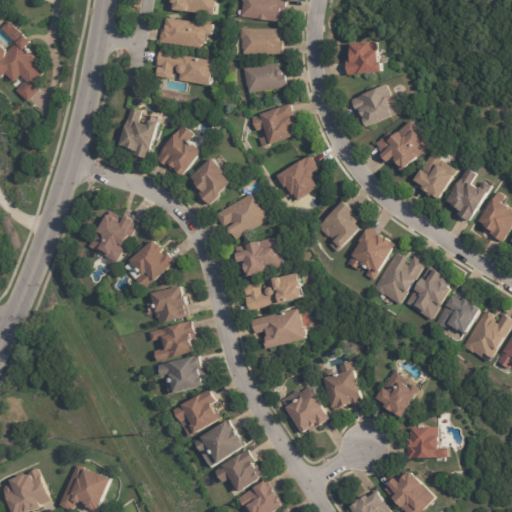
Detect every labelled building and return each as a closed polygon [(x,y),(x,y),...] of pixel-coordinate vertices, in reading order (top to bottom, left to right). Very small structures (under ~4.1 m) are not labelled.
[(217,0),(217,3),(218,3),(217,15),(173,10),(173,3),(171,3),(171,0),(217,0)] [(289,0),(287,12),(284,12),(282,23),(242,18),(243,3),(242,3),(242,0),(289,0)] [(168,19),(216,24),(214,35),(209,35),(208,45),(205,44),(205,46),(204,46),(204,49),(161,44),(163,29),(166,30),(167,19),(168,19)] [(26,36),(33,43),(28,48),(29,49),(33,52),(32,53),(37,57),(36,57),(44,65),(42,68),(47,73),(39,81),(44,86),(40,91),(40,92),(30,103),(18,91),(27,81),(22,76),(16,83),(7,75),(2,80),(0,78),(0,42),(10,52),(18,43),(3,29),(11,21),(26,36)] [(285,43),(285,55),(243,55),(243,53),(242,53),(242,39),(240,39),(240,31),(242,31),(242,30),(283,30),(283,41),(285,41),(285,43)] [(381,50),(383,62),(385,62),(386,73),(351,76),(349,50),(353,49),(353,44),(381,42),(381,50)] [(190,83),(181,81),(182,74),(180,72),(179,70),(175,69),(174,79),(158,77),(159,67),(158,67),(161,52),(215,61),(213,75),(214,75),(212,86),(190,83)] [(282,69),(285,71),(286,73),(287,73),(290,88),(250,94),(249,89),(247,87),(244,70),(281,63),(282,69)] [(392,90),(395,97),(391,98),(395,109),(393,110),(396,116),(369,128),(366,122),(363,123),(354,101),(389,85),(392,90)] [(295,107),(299,118),(296,119),(297,125),(295,126),(298,137),(263,148),(261,140),(270,137),(267,129),(258,132),(253,118),(294,104),(295,107)] [(141,111),(144,112),(141,123),(150,126),(152,121),(161,124),(150,160),(136,156),(138,150),(122,145),(133,109),(141,111)] [(403,173),(393,161),(391,163),(384,155),(385,155),(381,150),(382,149),(377,145),(390,133),(394,137),(413,120),(434,145),(403,173)] [(190,130),(196,135),(191,141),(205,152),(186,177),(180,173),(179,175),(158,160),(184,126),(190,130)] [(446,162),(460,171),(457,176),(458,176),(442,200),(436,196),(435,199),(429,194),(430,193),(415,183),(434,153),(446,162)] [(314,158),(322,170),(315,174),(317,178),(316,179),(322,188),(300,202),(297,196),(295,198),(293,195),(287,199),(282,190),(287,188),(280,177),(314,156),(314,158)] [(216,160),(229,173),(227,175),(235,183),(222,195),(224,196),(213,206),(195,187),(199,183),(194,178),(215,159),(216,160)] [(496,187),(492,193),(493,193),(473,222),(451,207),(454,204),(450,201),(470,169),(480,176),(474,184),(482,189),(487,181),(496,187)] [(267,204),(269,209),(271,208),(276,217),(274,218),(276,220),(239,240),(236,235),(233,234),(231,232),(231,231),(232,229),(237,226),(235,223),(226,228),(219,215),(256,194),(261,204),(265,201),(267,204)] [(504,203),(511,208),(511,233),(506,243),(484,229),(487,225),(482,222),(497,198),(504,203)] [(347,203),(355,211),(352,214),(356,218),(356,217),(361,222),(359,224),(363,229),(363,230),(339,253),(332,246),(336,242),(331,237),(329,238),(321,230),(322,229),(321,227),(347,202),(347,203)] [(110,216),(113,218),(113,217),(122,222),(121,223),(123,224),(127,217),(136,222),(135,223),(140,226),(133,239),(131,238),(127,245),(128,246),(118,264),(91,248),(110,216)] [(371,230),(382,237),(383,235),(394,243),(392,246),(398,249),(382,274),(381,274),(376,282),(367,276),(371,270),(365,266),(362,272),(350,264),(363,243),(361,242),(369,229),(371,230)] [(242,261),(240,254),(252,251),(250,246),(280,238),(288,269),(276,272),(276,269),(271,270),(271,273),(252,278),(252,274),(245,275),(242,261)] [(163,247),(167,251),(164,253),(166,255),(170,253),(179,263),(147,291),(138,280),(144,275),(133,262),(157,241),(160,245),(161,245),(163,247)] [(404,258),(407,256),(409,256),(410,257),(411,260),(411,262),(409,265),(411,266),(417,256),(429,265),(419,281),(420,281),(411,294),(403,306),(386,295),(385,296),(375,290),(399,254),(404,258)] [(434,268),(438,270),(447,275),(442,282),(444,283),(445,282),(454,288),(453,289),(456,291),(446,307),(444,306),(435,321),(408,304),(432,267),(434,268)] [(302,276),(308,299),(252,313),(249,298),(250,298),(248,287),(263,284),(265,294),(270,292),(271,290),(272,289),(270,282),(302,274),(302,276)] [(186,294),(188,301),(189,301),(190,306),(188,307),(188,310),(190,310),(192,317),(162,325),(156,303),(154,304),(154,302),(152,302),(151,298),(152,297),(152,295),(184,287),(186,294)] [(457,296),(467,302),(468,300),(476,305),(476,306),(485,312),(470,335),(469,335),(468,336),(460,331),(456,336),(450,332),(451,330),(448,328),(447,329),(443,327),(443,328),(439,326),(440,324),(438,323),(450,305),(451,305),(457,296)] [(303,315),(307,329),(308,329),(310,338),(309,338),(310,341),(269,350),(269,348),(268,349),(266,341),(269,341),(268,337),(270,336),(269,332),(258,335),(255,321),(302,310),(303,315)] [(495,316),(497,317),(496,319),(502,323),(507,315),(511,318),(511,334),(509,339),(510,339),(501,352),(495,360),(487,355),(484,359),(476,353),(475,354),(468,349),(465,347),(488,312),(495,316)] [(195,324),(198,336),(197,336),(199,343),(200,343),(201,347),(196,348),(197,353),(160,364),(157,352),(168,349),(167,347),(166,343),(166,340),(154,343),(151,334),(194,321),(195,324)] [(511,370),(500,362),(511,343),(511,370)] [(203,358),(207,372),(203,373),(204,379),(205,379),(207,388),(173,396),(171,387),(175,386),(173,378),(165,380),(161,367),(203,356),(203,358)] [(363,404),(336,412),(325,372),(330,371),(332,379),(344,375),(341,367),(355,363),(357,372),(358,371),(364,395),(363,395),(365,403),(363,404)] [(397,373),(410,381),(407,385),(416,391),(415,392),(417,393),(420,389),(424,391),(406,420),(403,418),(402,419),(387,409),(387,408),(378,402),(396,372),(397,373)] [(256,379),(261,377),(265,383),(261,386),(256,379)] [(332,422),(312,434),(311,432),(306,436),(292,416),(291,417),(289,414),(291,413),(288,410),(298,403),(297,402),(300,400),(301,401),(303,400),(300,395),(311,388),(333,421),(332,422)] [(213,392),(220,403),(215,406),(217,410),(218,409),(224,420),(222,422),(198,436),(198,435),(192,439),(188,431),(195,426),(193,423),(192,423),(190,420),(183,424),(177,412),(212,391),(213,392)] [(232,422),(238,431),(244,440),(250,447),(222,466),(212,451),(205,455),(197,444),(206,438),(206,439),(232,421),(232,422)] [(444,442),(444,450),(452,450),(452,460),(410,460),(409,447),(411,447),(411,442),(415,441),(414,434),(415,434),(415,430),(442,429),(443,438),(444,438),(444,442)] [(252,452),(260,463),(256,466),(260,471),(258,472),(261,476),(264,474),(267,478),(264,480),(264,481),(243,495),(233,480),(226,485),(218,473),(226,467),(227,467),(251,451),(252,452)] [(86,470),(100,476),(113,481),(99,511),(93,511),(86,509),(87,505),(83,503),(82,506),(78,504),(75,511),(72,511),(64,509),(62,507),(78,468),(81,467),(85,468),(86,470)] [(52,503),(43,507),(44,510),(39,511),(13,511),(5,492),(7,488),(10,486),(14,488),(12,482),(27,476),(28,479),(31,477),(30,474),(39,469),(42,475),(42,476),(53,502),(52,503)] [(406,511),(386,491),(397,480),(403,485),(404,484),(403,482),(412,473),(413,474),(414,474),(439,499),(426,511),(406,511)] [(268,484),(274,492),(276,491),(282,499),(281,499),(287,509),(282,511),(253,511),(251,508),(248,510),(241,499),(258,488),(258,489),(267,483),(268,484)] [(355,511),(353,509),(361,504),(360,502),(364,499),(365,500),(370,497),(372,500),(381,494),(393,511),(355,511)]
